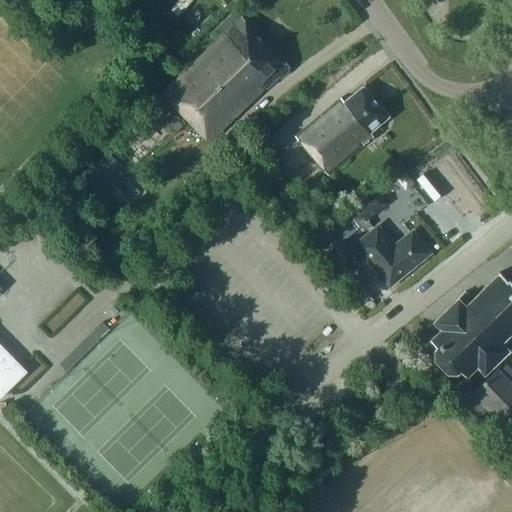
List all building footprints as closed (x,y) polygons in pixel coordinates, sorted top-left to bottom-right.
[(59,17),(72,37),(95,22),(82,2),(59,17)] [(242,17),(234,9),(215,27),(223,35),(242,17)] [(162,94),(209,142),(265,88),(266,89),(289,66),(242,17),(223,35),(162,94)] [(341,98),(295,137),(328,176),(373,137),(370,132),(388,117),(363,87),(344,102),(341,98)] [(82,175),(121,216),(156,183),(141,167),(130,177),(107,151),(82,175)] [(363,232),(371,226),(356,206),(348,211),(363,232)] [(316,241),(336,266),(354,252),(348,244),(355,238),(341,220),(316,241)] [(360,246),(390,282),(390,283),(427,253),(412,234),(393,249),(378,231),(360,246)] [(434,349),(434,359),(447,373),(457,373),(460,370),(466,376),(454,388),(480,414),(486,408),(511,435),(511,384),(511,382),(511,376),(506,370),(501,374),(497,369),(488,378),(485,374),(511,348),(511,340),(508,337),(511,332),(511,282),(508,279),(507,280),(499,273),(471,300),(464,292),(433,322),(440,330),(430,339),(437,346),(434,349)] [(0,390),(3,394),(27,372),(0,344),(0,289),(1,289),(0,287),(0,390)] [(396,359),(386,367),(401,386),(412,378),(396,359)] [(390,395),(401,386),(386,367),(375,376),(390,395)] [(353,413),(360,421),(367,415),(361,407),(353,413)]
